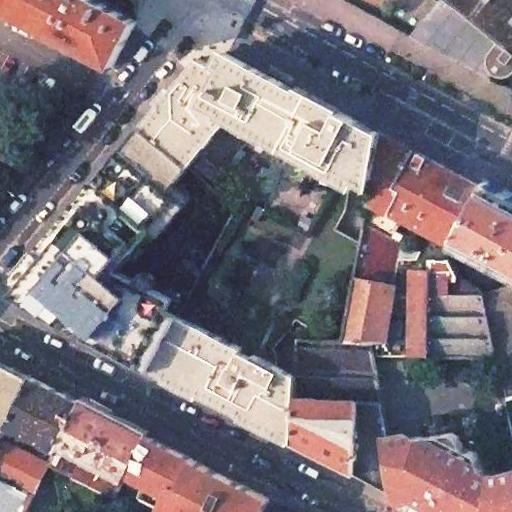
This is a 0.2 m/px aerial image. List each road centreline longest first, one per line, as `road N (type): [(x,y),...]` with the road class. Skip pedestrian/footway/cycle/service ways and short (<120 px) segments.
road 1 (residential): [(357,511),(0,329)]
road 2 (residential): [(235,0),(511,142)]
road 3 (residential): [(0,242),(164,50)]
